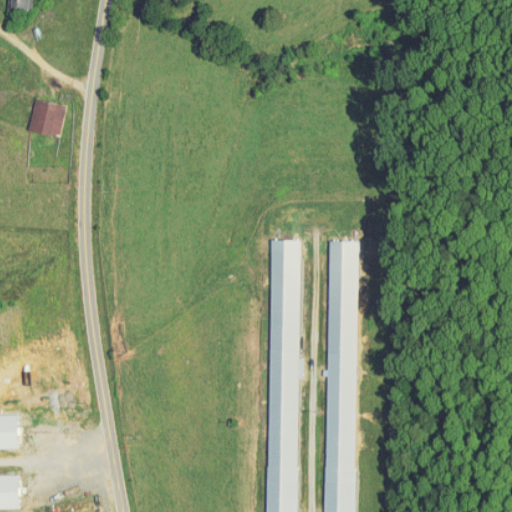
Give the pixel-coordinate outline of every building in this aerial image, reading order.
[(22,125),(54,129),(58,97),(26,93),(22,125)] [(255,511),(277,511),(278,507),(286,507),(287,371),(292,371),(292,352),(288,352),(289,233),(258,233),(255,511)] [(344,511),(347,234),(318,234),(316,363),(315,363),(313,511),(344,511)] [(0,442),(14,442),(13,408),(0,408),(0,442)] [(0,502),(15,502),(15,469),(0,469),(0,502)]
